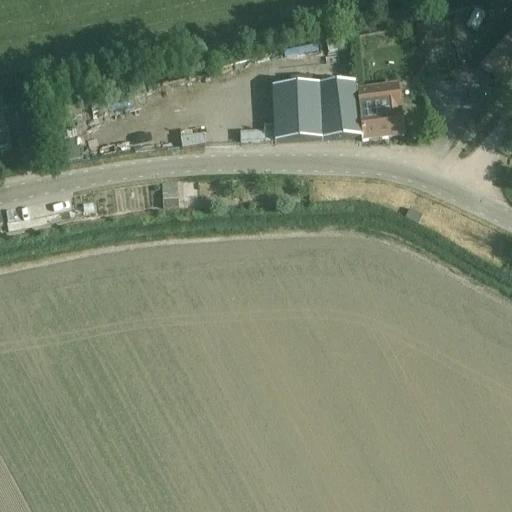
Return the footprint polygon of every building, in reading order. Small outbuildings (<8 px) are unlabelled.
[(462,35),(462,19),(440,19),(440,35),(462,35)] [(500,87),(511,73),(511,34),(480,70),(500,87)] [(351,51),(350,42),(327,45),(328,54),(351,51)] [(272,90),(274,125),(275,145),(361,140),(362,143),(403,138),(397,88),(356,93),(355,86),(272,90)] [(3,93),(11,138),(34,134),(26,89),(3,93)] [(0,153),(10,151),(5,132),(0,111),(0,153)] [(35,197),(25,200),(29,215),(39,213),(35,197)] [(26,200),(6,201),(6,218),(26,217),(26,200)] [(178,203),(162,203),(163,213),(178,213),(178,203)]
